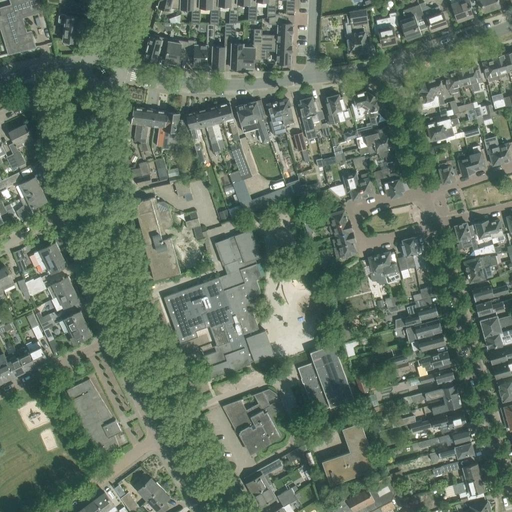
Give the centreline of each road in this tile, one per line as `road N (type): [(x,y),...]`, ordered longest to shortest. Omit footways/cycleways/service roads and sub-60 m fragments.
road 1 (tertiary): [(182,414),(138,322),(104,219),(100,91)]
road 2 (residential): [(511,509),(433,223)]
road 3 (residential): [(124,74),(262,85),(310,77)]
road 4 (residential): [(292,447),(296,430),(273,382),(182,414)]
road 5 (residential): [(426,196),(391,66)]
road 6 (residential): [(111,339),(66,213)]
road 7 (residential): [(391,66),(511,24)]
road 8 (residential): [(56,511),(157,436)]
road 9 (residential): [(0,394),(111,339)]
